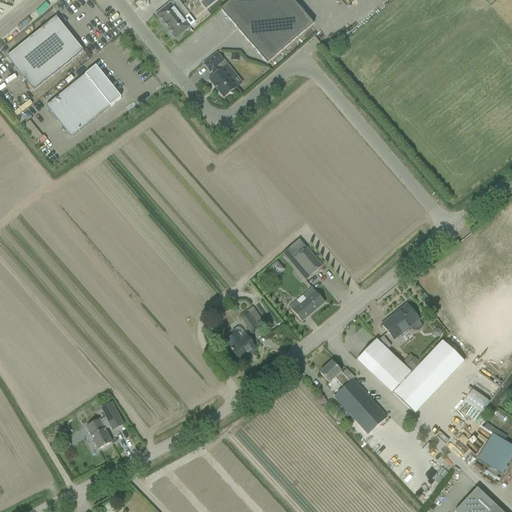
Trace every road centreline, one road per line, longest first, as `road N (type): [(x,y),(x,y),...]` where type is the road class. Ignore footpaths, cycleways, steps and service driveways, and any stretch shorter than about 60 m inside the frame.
road 1 (unclassified): [(34,511),(227,411),(450,230)]
road 2 (unclassified): [(450,230),(315,73),(302,65),(291,70),(219,119),(115,0)]
